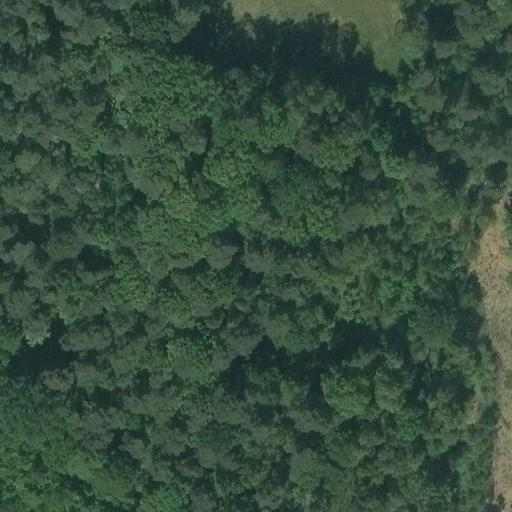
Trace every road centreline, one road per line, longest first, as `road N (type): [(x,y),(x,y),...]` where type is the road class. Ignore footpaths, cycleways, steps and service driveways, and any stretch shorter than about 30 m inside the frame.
road 1 (track): [(160,0),(247,511)]
road 2 (track): [(47,0),(75,132)]
